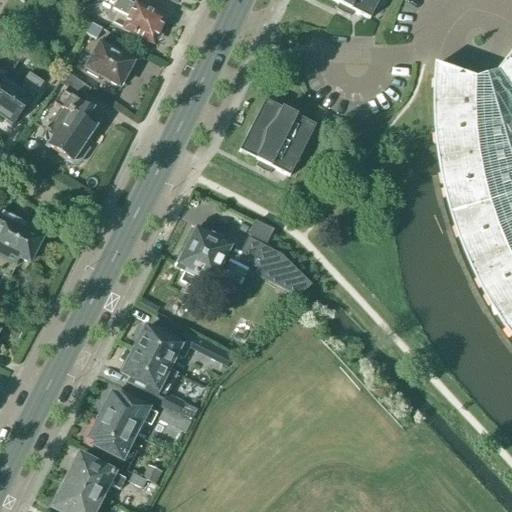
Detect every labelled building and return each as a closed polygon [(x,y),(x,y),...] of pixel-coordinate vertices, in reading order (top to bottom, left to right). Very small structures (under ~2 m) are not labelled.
[(126,0),(108,0),(116,3),(112,10),(129,19),(123,31),(152,45),(154,42),(157,41),(159,36),(158,33),(164,21),(125,2),(126,0)] [(342,15),(349,0),(326,0),(338,6),(335,11),(342,15)] [(369,21),(379,0),(349,0),(342,15),(349,18),(351,13),(369,21)] [(0,38),(9,45),(16,35),(0,24),(0,38)] [(121,91),(129,76),(126,75),(132,65),(121,59),(124,53),(104,42),(87,72),(121,91)] [(0,89),(5,83),(23,56),(9,47),(0,60),(0,89)] [(511,57),(500,74),(478,80),(437,66),(435,101),(437,137),(441,173),(449,208),(460,242),(474,275),(491,306),(510,336),(511,338),(511,57)] [(0,89),(0,117),(13,127),(30,102),(42,110),(52,95),(41,87),(42,84),(28,74),(17,91),(5,83),(0,89)] [(83,102),(90,91),(66,75),(59,85),(83,102)] [(85,150),(100,128),(104,122),(96,116),(62,93),(53,106),(61,111),(47,132),(46,131),(45,133),(46,134),(45,135),(45,137),(44,138),(44,140),(44,142),(45,142),(45,144),(46,145),(47,146),(48,148),(47,149),(70,165),(72,165),(73,166),(74,166),(76,165),(78,164),(79,163),(80,161),(81,160),(81,159),(81,158),(81,157),(80,156),(80,155),(79,154),(79,153),(77,152),(81,147),(85,150)] [(277,142),(293,111),(286,107),(283,113),(264,103),(251,128),(277,142)] [(277,142),(301,154),(314,128),(297,120),(300,114),(293,111),(277,142)] [(262,172),(277,142),(251,128),(238,154),(258,164),(255,169),(262,172)] [(289,179),(301,154),(277,142),(262,172),(269,176),(271,171),(289,179)] [(0,258),(16,266),(19,260),(28,265),(40,242),(31,237),(35,231),(28,227),(28,228),(0,214),(0,258)] [(265,246),(271,233),(254,224),(248,237),(265,246)] [(227,264),(263,284),(266,279),(301,298),(308,285),(280,257),(247,239),(239,254),(234,252),(234,251),(194,231),(182,255),(179,256),(173,267),(185,273),(179,284),(196,293),(201,282),(211,286),(218,273),(221,275),(227,264)] [(131,353),(168,371),(175,357),(184,361),(190,349),(199,354),(204,344),(184,333),(179,343),(154,330),(152,334),(143,330),(131,353)] [(161,385),(168,371),(131,353),(120,375),(129,380),(127,384),(163,402),(170,390),(161,385)] [(97,418),(132,436),(139,423),(148,427),(154,416),(116,396),(115,400),(109,396),(97,418)] [(171,427),(175,418),(163,412),(159,420),(171,427)] [(125,450),(132,436),(97,418),(86,440),(92,443),(90,447),(128,466),(134,454),(125,450)] [(64,483),(99,501),(107,486),(119,492),(124,482),(78,458),(74,467),(71,469),(64,483)] [(141,482),(145,484),(153,487),(159,475),(148,469),(141,481),(141,482)] [(141,482),(141,481),(132,477),(128,484),(141,491),(145,484),(141,482)] [(93,511),(99,501),(64,483),(56,498),(56,501),(52,510),(55,511),(93,511)]
